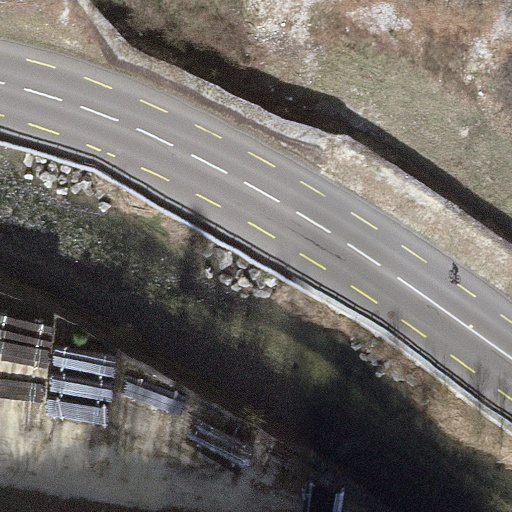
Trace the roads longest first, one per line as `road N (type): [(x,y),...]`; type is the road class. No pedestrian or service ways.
road 1 (primary): [(0,82),(105,116),(244,182),(511,358)]
road 2 (track): [(0,449),(151,474),(267,511)]
